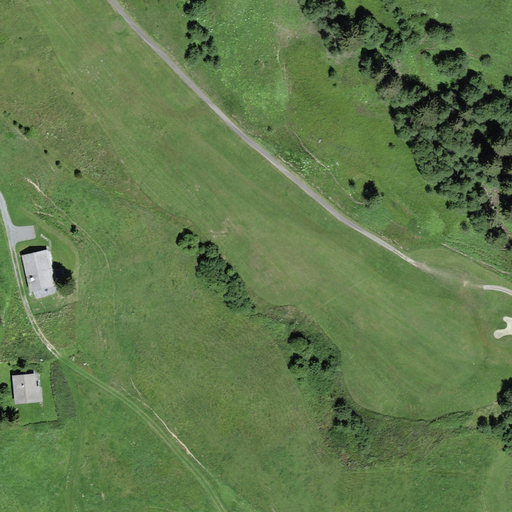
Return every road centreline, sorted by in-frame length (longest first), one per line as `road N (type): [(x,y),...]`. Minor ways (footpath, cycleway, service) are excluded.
road 1 (track): [(113,0),(254,148),(349,223),(432,273),(511,291)]
road 2 (track): [(218,511),(136,411),(58,360)]
